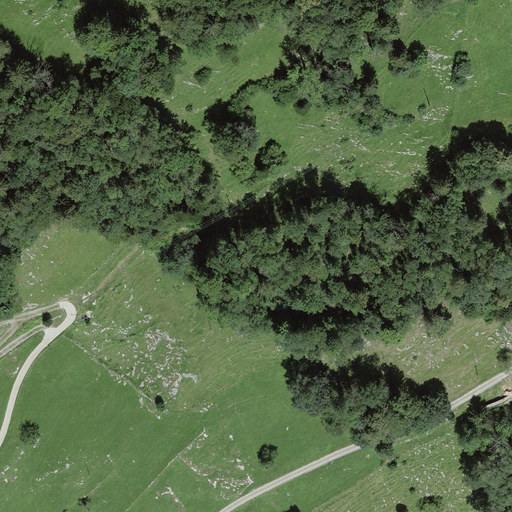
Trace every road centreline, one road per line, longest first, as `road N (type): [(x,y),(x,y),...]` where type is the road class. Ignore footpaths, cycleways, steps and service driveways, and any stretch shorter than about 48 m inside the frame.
road 1 (track): [(140,248),(409,144),(443,127),(448,116)]
road 2 (track): [(383,435),(218,511)]
road 3 (track): [(0,443),(25,364),(76,309)]
road 4 (track): [(511,368),(383,435)]
